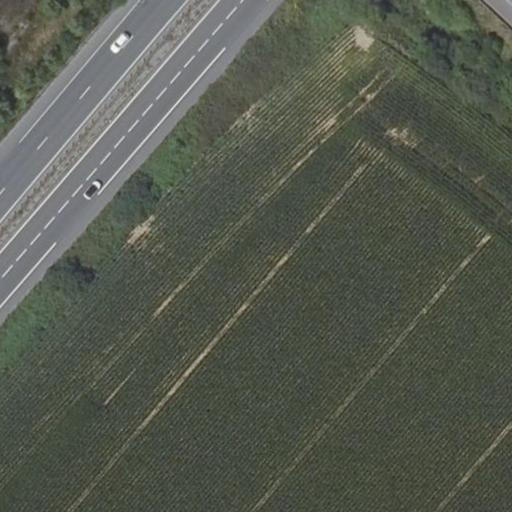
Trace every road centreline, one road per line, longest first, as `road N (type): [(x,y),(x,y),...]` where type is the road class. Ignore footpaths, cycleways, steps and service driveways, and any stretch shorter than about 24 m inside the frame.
road 1 (trunk): [(0,281),(246,0)]
road 2 (trunk): [(167,0),(0,196)]
